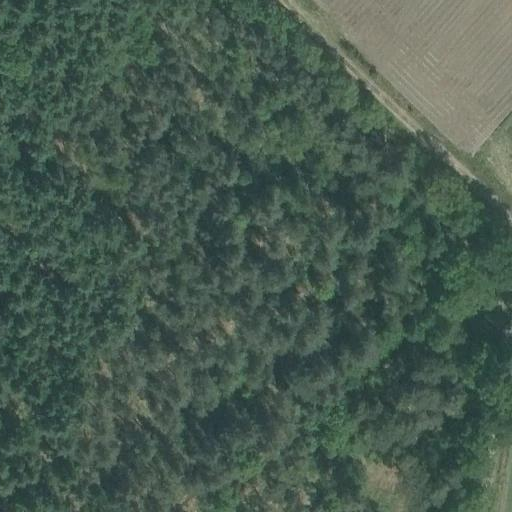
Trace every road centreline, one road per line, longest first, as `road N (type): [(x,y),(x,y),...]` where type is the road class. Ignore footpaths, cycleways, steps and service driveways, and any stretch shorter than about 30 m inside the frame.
road 1 (track): [(511,241),(489,205),(278,0)]
road 2 (track): [(475,511),(511,304)]
